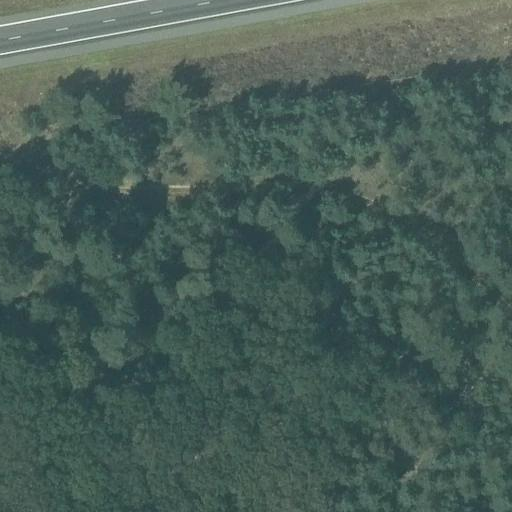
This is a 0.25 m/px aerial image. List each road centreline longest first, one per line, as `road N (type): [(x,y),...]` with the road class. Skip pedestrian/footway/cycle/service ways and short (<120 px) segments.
road 1 (track): [(0,158),(105,188),(336,191),(371,202),(438,247),(511,315)]
road 2 (motorway): [(0,40),(221,0)]
